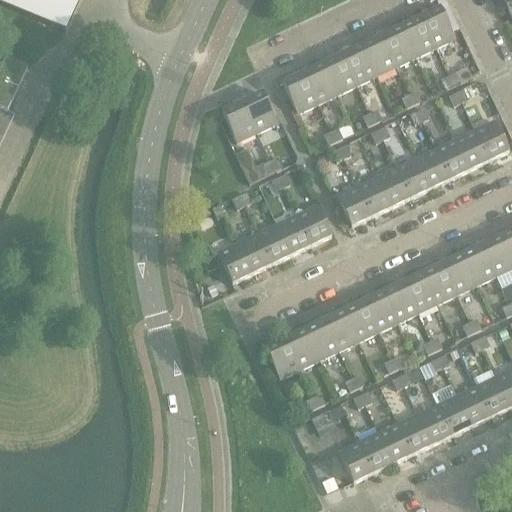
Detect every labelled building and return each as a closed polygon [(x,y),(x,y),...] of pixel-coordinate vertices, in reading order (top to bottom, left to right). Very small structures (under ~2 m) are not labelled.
[(0,0),(0,4),(66,36),(66,6),(69,0),(0,0)] [(66,36),(83,0),(69,0),(66,6),(66,36)] [(511,0),(497,0),(495,1),(500,13),(506,10),(511,21),(511,0)] [(441,12),(420,22),(435,53),(456,43),(441,12)] [(420,22),(401,31),(416,62),(435,53),(420,22)] [(401,31),(381,40),(396,72),(416,62),(401,31)] [(381,40),(362,49),(377,81),(396,72),(381,40)] [(362,49),(342,59),(357,90),(377,81),(362,49)] [(342,59),(323,68),(338,99),(357,90),(342,59)] [(6,60),(0,71),(0,109),(8,113),(28,70),(6,60)] [(323,68),(303,77),(318,109),(338,99),(323,68)] [(303,77),(283,87),(298,118),(318,109),(303,77)] [(455,77),(448,81),(453,90),(460,87),(455,77)] [(453,90),(448,81),(441,84),(446,93),(453,90)] [(463,94),(457,97),(461,107),(468,104),(463,94)] [(263,96),(243,106),(258,137),(278,128),(263,96)] [(417,96),(409,99),(414,109),(421,105),(417,96)] [(461,107),(457,97),(449,101),(454,110),(461,107)] [(414,109),(409,99),(403,102),(407,112),(414,109)] [(243,106),(222,116),(237,147),(258,137),(243,106)] [(425,113),(418,116),(422,126),(429,122),(425,113)] [(378,114),(370,118),(375,127),(382,124),(378,114)] [(422,126),(418,116),(411,119),(415,129),(422,126)] [(375,127),(370,118),(363,121),(368,131),(375,127)] [(495,125),(474,134),(489,166),(509,156),(495,125)] [(386,131),(379,135),(383,144),(390,141),(386,131)] [(339,133),(331,136),(336,146),(343,143),(339,133)] [(474,134),(455,144),(470,175),(489,166),(474,134)] [(383,144),(379,135),(371,138),(376,148),(383,144)] [(336,146),(331,136),(325,139),(329,149),(336,146)] [(455,144),(435,153),(450,184),(470,175),(455,144)] [(347,150),(339,153),(344,163),(351,159),(347,150)] [(344,163),(339,153),(333,156),(337,166),(344,163)] [(435,153),(416,162),(431,194),(450,184),(435,153)] [(278,162),(271,165),(275,175),(283,171),(278,162)] [(416,162),(396,172),(411,203),(431,194),(416,162)] [(275,175),(271,165),(264,168),(269,178),(275,175)] [(396,172),(377,181),(392,212),(411,203),(396,172)] [(286,179),(279,182),(284,192),(291,188),(286,179)] [(377,181),(357,190),(372,222),(392,212),(377,181)] [(284,192),(279,182),(272,185),(276,195),(284,192)] [(352,231),(372,222),(357,190),(337,200),(352,231)] [(247,197),(240,200),(245,210),(252,207),(247,197)] [(245,210),(240,200),(233,204),(238,214),(245,210)] [(317,209),(297,219),(311,250),(332,241),(317,209)] [(220,210),(213,213),(218,223),(225,220),(220,210)] [(297,219),(277,228),(292,260),(311,250),(297,219)] [(277,228),(258,238),(272,269),(292,260),(277,228)] [(511,234),(501,240),(511,264),(511,234)] [(258,238),(238,247),(253,278),(272,269),(258,238)] [(511,264),(501,240),(481,249),(496,281),(511,273),(511,264)] [(232,288),(253,278),(238,247),(218,257),(232,288)] [(481,249),(462,259),(476,290),(496,281),(481,249)] [(462,259),(442,268),(457,299),(476,290),(462,259)] [(442,268),(423,277),(437,309),(457,299),(442,268)] [(423,277),(403,287),(418,318),(437,309),(423,277)] [(403,287),(383,296),(398,327),(418,318),(403,287)] [(383,296),(364,305),(378,337),(398,327),(383,296)] [(364,305),(344,315),(359,346),(378,337),(364,305)] [(511,318),(511,314),(509,308),(502,312),(507,321),(511,318)] [(344,315),(325,324),(339,355),(359,346),(344,315)] [(325,324),(305,333),(320,365),(339,355),(325,324)] [(477,324),(470,327),(475,337),(482,333),(477,324)] [(475,337),(470,327),(463,330),(468,340),(475,337)] [(305,333),(286,343),(300,374),(320,365),(305,333)] [(490,350),(485,341),(478,344),(483,354),(490,350)] [(438,342),(431,346),(436,355),(442,352),(438,342)] [(280,384),(300,374),(286,343),(265,352),(280,384)] [(483,354),(478,344),(471,347),(476,357),(483,354)] [(436,355),(431,346),(424,349),(428,359),(436,355)] [(455,354),(450,357),(453,364),(459,361),(455,354)] [(451,369),(446,359),(439,363),(443,372),(451,369)] [(399,361),(391,365),(396,374),(403,371),(399,361)] [(443,372),(439,363),(432,366),(436,376),(443,372)] [(396,374),(391,365),(385,368),(389,377),(396,374)] [(511,373),(496,381),(511,413),(511,411),(511,373)] [(412,388),(407,378),(400,381),(404,391),(412,388)] [(360,380),(352,383),(357,393),(364,389),(360,380)] [(404,391),(400,381),(393,385),(398,394),(404,391)] [(496,381),(476,391),(491,422),(511,413),(496,381)] [(357,393),(352,383),(346,386),(350,396),(357,393)] [(451,389),(432,398),(437,409),(452,441),(472,431),(457,400),(451,389)] [(476,391),(457,400),(472,431),(491,422),(476,391)] [(373,406),(368,397),(361,400),(365,410),(373,406)] [(321,398),(313,402),(318,412),(326,408),(321,398)] [(365,410),(361,400),(354,403),(359,413),(365,410)] [(318,412),(313,402),(307,405),(311,415),(318,412)] [(437,409),(418,418),(433,450),(452,441),(437,409)] [(334,425),(329,415),(322,419),(326,428),(334,425)] [(418,418),(398,428),(413,459),(433,450),(418,418)] [(398,428),(379,437),(394,468),(413,459),(398,428)] [(379,437),(359,446),(374,478),(394,468),(379,437)] [(359,446),(339,456),(354,487),(374,478),(359,446)]
